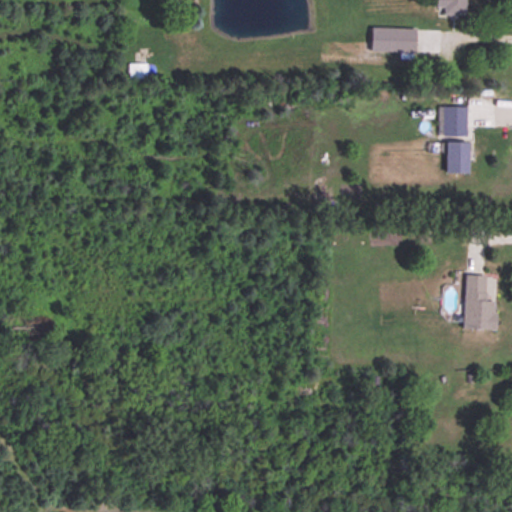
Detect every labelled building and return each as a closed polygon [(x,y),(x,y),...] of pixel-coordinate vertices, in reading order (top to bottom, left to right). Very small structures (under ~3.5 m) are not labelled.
[(441,15),(465,15),(464,0),(436,0),(436,8),(441,8),(441,15)] [(369,52),(413,53),(413,29),(369,28),(369,52)] [(128,65),(128,80),(145,80),(145,65),(128,65)] [(465,137),(465,107),(437,107),(437,137),(465,137)] [(444,174),(466,174),(466,143),(444,143),(444,174)] [(493,331),(494,302),(483,301),(484,276),(463,276),(461,329),(493,331)]
